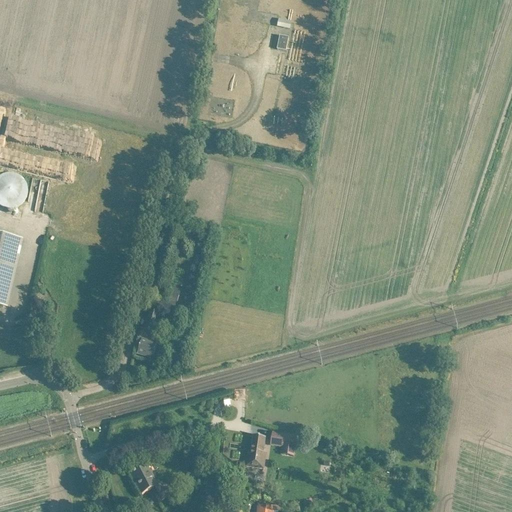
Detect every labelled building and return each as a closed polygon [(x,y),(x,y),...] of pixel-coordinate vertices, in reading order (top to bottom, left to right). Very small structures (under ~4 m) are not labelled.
[(278,21),(277,27),(289,29),(290,23),(278,21)] [(277,50),(286,52),(289,39),(280,37),(277,50)] [(26,185),(24,181),(21,178),(18,175),(14,174),(9,174),(4,175),(0,176),(0,205),(3,207),(8,209),(12,209),(16,208),(20,206),(23,203),(26,199),(28,194),(28,189),(26,185)] [(0,235),(0,307),(8,309),(23,240),(0,235)] [(194,314),(196,306),(190,305),(185,304),(183,311),(194,314)] [(145,330),(144,330),(154,333),(159,315),(150,312),(145,330)] [(141,341),(137,355),(153,360),(157,345),(151,343),(154,333),(144,330),(145,330),(143,329),(142,329),(141,333),(140,338),(139,340),(139,341),(141,341)] [(272,433),(270,447),(281,448),(280,455),(294,457),(297,437),(272,433)] [(248,453),(246,467),(264,470),(265,459),(262,459),(265,438),(253,437),(251,452),(249,452),(248,453)] [(133,473),(134,474),(131,475),(142,495),(152,490),(155,494),(155,495),(159,502),(170,496),(166,489),(161,492),(147,467),(136,473),(136,472),(133,473)] [(207,473),(206,483),(206,495),(224,495),(224,483),(217,483),(217,473),(207,473)]
